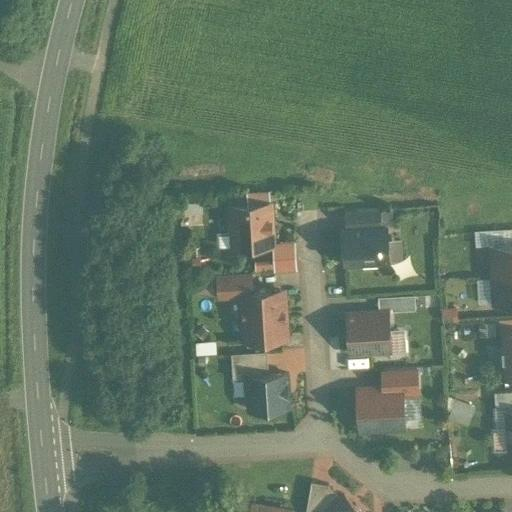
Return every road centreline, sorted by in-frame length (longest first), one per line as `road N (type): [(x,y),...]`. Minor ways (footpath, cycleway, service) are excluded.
road 1 (secondary): [(41,459),(33,228),(42,133),(71,0)]
road 2 (residential): [(320,440),(309,218)]
road 3 (residential): [(110,454),(320,440)]
road 4 (residential): [(320,440),(393,489),(511,481)]
